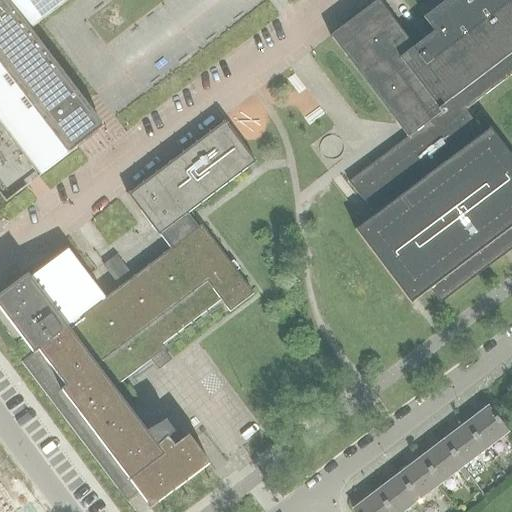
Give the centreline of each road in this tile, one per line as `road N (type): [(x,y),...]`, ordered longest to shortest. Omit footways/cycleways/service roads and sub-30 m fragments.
road 1 (residential): [(325,0),(0,255)]
road 2 (residential): [(511,344),(309,497)]
